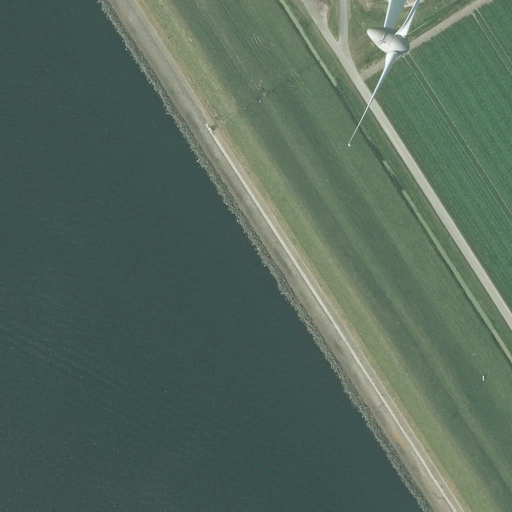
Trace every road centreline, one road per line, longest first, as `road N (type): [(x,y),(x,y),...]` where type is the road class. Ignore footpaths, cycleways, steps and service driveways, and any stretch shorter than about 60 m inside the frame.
road 1 (unclassified): [(215,129),(460,511)]
road 2 (unclassified): [(215,129),(131,0)]
